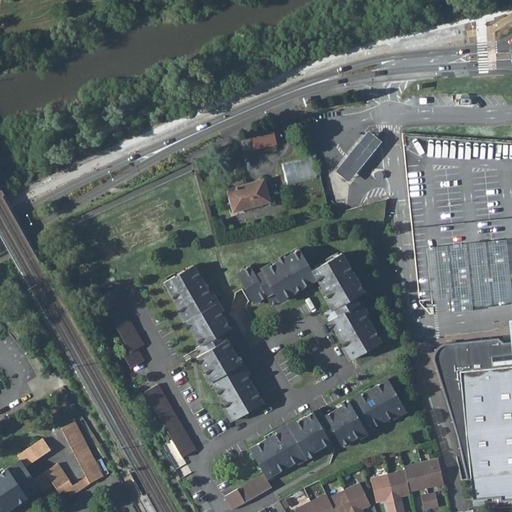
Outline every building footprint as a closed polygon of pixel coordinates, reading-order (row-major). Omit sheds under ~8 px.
[(239,139),(242,152),(276,144),(273,130),(247,136),(245,137),(239,139)] [(381,142),(368,131),(335,171),(348,182),(381,142)] [(314,156),(279,163),(283,184),(318,178),(314,156)] [(226,189),(233,212),(270,202),(264,179),(226,189)] [(445,299),(447,318),(476,314),(475,306),(479,306),(511,302),(511,289),(507,240),(473,243),(435,247),(421,248),(426,301),(440,299),(445,299)] [(249,266),(236,274),(253,304),(266,297),(273,292),(278,301),(316,280),(333,308),(337,315),(328,320),(351,360),(354,358),(380,342),(355,297),(364,292),(341,253),(311,270),(299,250),(254,275),(249,266)] [(193,265),(163,283),(200,346),(206,343),(209,350),(199,355),(196,357),(229,415),(233,421),(263,403),(222,333),(230,329),(193,265)] [(115,288),(101,296),(112,314),(109,316),(130,352),(123,356),(130,368),(144,360),(137,348),(144,344),(122,308),(126,306),(115,288)] [(266,297),(271,306),(278,301),(273,292),(266,297)] [(324,313),(328,320),(337,315),(333,308),(324,313)] [(469,342),(446,345),(439,347),(434,353),(433,361),(435,367),(458,439),(468,480),(471,479),(473,499),(492,498),(500,497),(501,500),(511,499),(511,342),(503,343),(497,339),(469,342)] [(199,355),(209,350),(206,343),(200,346),(195,348),(199,355)] [(224,496),(232,509),(271,487),(266,479),(330,442),(327,437),(333,433),(341,446),(404,410),(387,379),(324,416),(317,420),(312,412),(249,449),(249,450),(263,474),(224,496)] [(157,384),(144,391),(181,457),(195,449),(157,384)] [(312,412),(317,420),(324,416),(320,408),(312,412)] [(86,476),(90,483),(103,476),(75,421),(61,428),(86,476)] [(0,508),(2,507),(6,511),(41,489),(43,492),(53,485),(61,495),(67,491),(70,497),(75,493),(77,492),(73,485),(58,462),(34,479),(25,467),(51,449),(43,438),(17,455),(20,459),(0,472),(0,508)] [(437,458),(420,462),(426,488),(443,484),(437,458)] [(403,466),(404,470),(409,492),(426,488),(420,462),(403,466)] [(404,470),(387,474),(395,511),(403,511),(400,497),(410,494),(409,492),(404,470)] [(395,511),(387,474),(370,478),(375,502),(385,500),(387,511),(395,511)] [(359,482),(343,490),(353,511),(362,511),(361,509),(370,504),(359,482)] [(353,511),(343,490),(327,497),(334,511),(353,511)] [(435,492),(427,494),(430,508),(438,506),(435,492)] [(325,494),(310,501),(315,511),(334,511),(327,497),(325,494)] [(427,494),(421,495),(423,509),(430,508),(427,494)] [(500,497),(492,498),(493,508),(511,507),(511,499),(501,500),(500,497)] [(315,511),(310,501),(294,509),(295,511),(315,511)]
